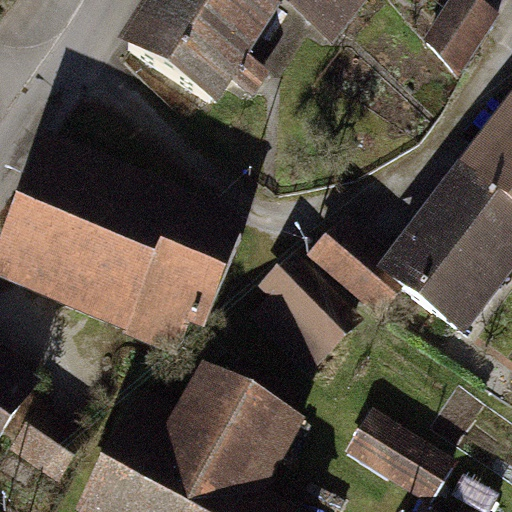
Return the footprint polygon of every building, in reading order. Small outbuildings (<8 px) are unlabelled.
[(163,0),(131,50),(213,103),(228,77),(251,92),(264,73),(251,64),(254,58),(245,51),(274,9),(268,4),(270,0),(300,0),(331,28),(353,0),(163,0)] [(490,24),(451,0),(444,0),(410,57),(454,83),(490,24)] [(511,106),(503,101),(380,258),(342,225),(295,271),(288,263),(245,318),(313,383),(387,309),(456,355),(511,287),(511,106)] [(238,229),(34,151),(0,238),(0,296),(184,367),(238,229)] [(164,421),(125,401),(67,511),(262,511),(253,507),(293,431),(187,376),(164,421)] [(0,430),(23,397),(0,380),(0,430)] [(81,443),(29,414),(2,462),(55,490),(81,443)] [(427,511),(454,467),(368,416),(340,464),(421,511),(427,511)]
